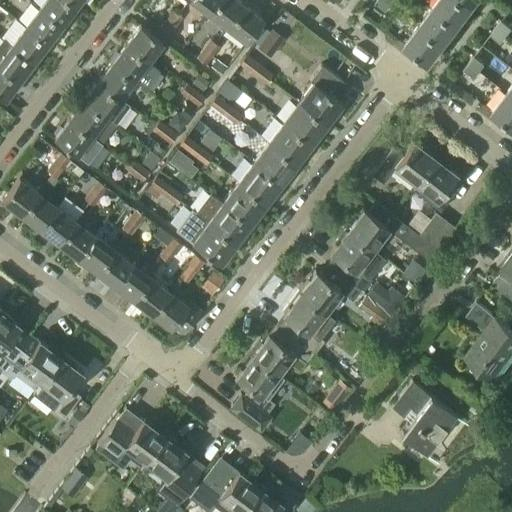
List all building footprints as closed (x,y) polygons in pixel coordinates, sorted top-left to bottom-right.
[(68,0),(42,0),(38,6),(60,23),(74,4),(68,0)] [(192,0),(207,11),(215,0),(192,0)] [(238,0),(215,0),(207,11),(226,25),(243,3),(238,0)] [(373,1),(365,13),(380,23),(386,14),(383,12),(384,10),(385,10),(390,3),(386,0),(376,0),(375,2),(373,1)] [(463,0),(436,0),(432,6),(457,23),(470,5),(463,0)] [(243,3),(226,25),(245,39),(262,17),(243,3)] [(38,6),(24,25),(46,41),(60,23),(38,6)] [(418,24),(442,42),(457,23),(432,6),(418,24)] [(173,10),(166,19),(173,25),(180,15),(173,10)] [(166,19),(159,28),(166,33),(173,25),(166,19)] [(495,26),(505,34),(510,27),(500,20),(495,26)] [(139,22),(125,41),(147,58),(161,39),(139,22)] [(418,24),(404,43),(428,61),(442,42),(418,24)] [(24,25),(10,43),(31,60),(46,41),(24,25)] [(270,55),(284,36),(271,26),(257,45),(270,55)] [(495,26),(490,34),(500,41),(505,34),(495,26)] [(177,30),(171,37),(181,45),(187,38),(177,30)] [(2,37),(0,39),(0,65),(17,78),(31,60),(10,43),(2,37)] [(209,38),(195,56),(200,59),(214,41),(209,38)] [(125,41),(110,60),(133,77),(142,64),(152,72),(157,66),(147,58),(125,41)] [(214,41),(200,59),(205,63),(219,45),(214,41)] [(238,62),(252,72),(258,64),(245,54),(238,62)] [(468,62),(478,70),(483,63),(473,55),(468,62)] [(210,65),(220,72),(226,65),(216,57),(210,65)] [(110,60),(96,79),(118,96),(133,77),(110,60)] [(473,77),(478,70),(468,62),(463,69),(473,77)] [(265,82),(268,78),(271,74),(258,64),(252,72),(265,82)] [(0,65),(0,95),(3,98),(17,78),(0,65)] [(197,71),(191,80),(201,88),(208,79),(197,71)] [(240,88),(226,78),(217,90),(226,97),(234,96),(240,88)] [(82,97),(115,122),(129,104),(118,96),(96,79),(82,97)] [(297,100),(325,122),(341,101),(312,79),(297,100)] [(179,90),(188,97),(195,88),(186,81),(179,90)] [(195,88),(188,97),(197,104),(204,95),(195,88)] [(511,125),(511,95),(506,91),(491,110),(511,125)] [(215,93),(208,102),(221,112),(228,103),(215,93)] [(68,117),(90,133),(101,141),(115,122),(82,97),(68,116),(68,117)] [(282,119),(310,141),(325,122),(297,100),(282,119)] [(228,103),(221,112),(235,122),(242,113),(228,103)] [(68,116),(53,136),(75,153),(90,133),(68,117),(68,116)] [(155,123),(151,128),(160,134),(167,125),(158,119),(155,123)] [(267,139),(295,161),(310,141),(282,119),(267,139)] [(389,127),(384,123),(379,130),(384,133),(389,127)] [(167,125),(160,134),(169,141),(172,137),(176,132),(167,125)] [(147,133),(141,141),(150,148),(159,155),(164,148),(157,144),(158,142),(147,133)] [(185,133),(178,142),(191,152),(198,143),(185,133)] [(252,159),(280,181),(295,161),(267,139),(252,159)] [(370,172),(382,181),(394,164),(415,180),(434,155),(412,139),(402,153),(391,145),(370,172)] [(198,143),(191,152),(204,162),(211,153),(198,143)] [(150,148),(141,160),(150,166),(159,155),(150,148)] [(60,152),(54,160),(61,166),(68,157),(60,152)] [(434,155),(415,180),(436,196),(455,171),(434,155)] [(130,156),(123,165),(132,172),(139,163),(130,156)] [(236,179),(264,201),(280,181),(252,159),(236,179)] [(54,160),(47,170),(50,172),(54,175),(61,166),(54,160)] [(139,163),(132,172),(141,179),(148,169),(139,163)] [(57,177),(54,175),(50,172),(44,181),(51,186),(57,177)] [(155,173),(148,182),(161,193),(168,183),(155,173)] [(1,198),(19,211),(35,189),(17,176),(1,198)] [(97,179),(90,188),(94,191),(99,195),(106,186),(101,182),(97,179)] [(221,199),(250,220),(264,201),(236,179),(221,199)] [(168,183),(161,193),(174,203),(182,193),(168,183)] [(90,188),(84,197),(88,200),(93,204),(99,195),(94,191),(90,188)] [(35,189),(19,211),(38,226),(55,204),(35,189)] [(206,219),(234,241),(250,220),(221,199),(206,219)] [(344,227),(370,247),(386,226),(430,260),(439,248),(417,232),(375,200),(367,211),(361,206),(344,227)] [(55,204),(38,226),(57,240),(74,218),(55,204)] [(121,225),(125,228),(138,211),(134,208),(121,225)] [(434,210),(417,232),(439,248),(455,226),(434,210)] [(138,211),(125,228),(130,232),(144,215),(138,211)] [(74,218),(57,240),(76,255),(93,233),(74,218)] [(191,240),(219,261),(234,241),(206,219),(191,240)] [(335,253),(327,264),(359,288),(368,276),(361,271),(366,264),(361,260),(370,247),(344,227),(328,248),(335,253)] [(93,233),(76,255),(95,269),(111,247),(93,233)] [(158,253),(163,257),(176,239),(171,236),(158,253)] [(176,239),(163,257),(167,260),(181,243),(176,239)] [(111,247),(95,269),(113,283),(130,261),(111,247)] [(511,251),(500,268),(511,277),(511,251)] [(196,268),(203,259),(194,253),(187,262),(196,268)] [(130,261),(113,283),(132,297),(149,275),(130,261)] [(313,268),(297,289),(323,309),(339,288),(352,298),(359,288),(327,264),(320,273),(313,268)] [(210,293),(223,277),(212,269),(200,285),(210,293)] [(511,298),(511,296),(511,283),(498,274),(491,284),(511,298)] [(149,275),(132,297),(151,311),(167,289),(149,275)] [(151,311),(170,326),(173,321),(184,329),(201,307),(189,299),(186,303),(177,296),(183,288),(173,281),(167,289),(151,311)] [(391,284),(378,302),(391,311),(404,294),(391,284)] [(297,323),(290,333),(312,350),(320,339),(308,329),(323,309),(297,289),(281,310),(297,323)] [(483,329),(463,355),(462,356),(490,378),(511,350),(511,327),(495,314),(494,315),(475,300),(465,314),(483,329)] [(368,316),(380,326),(391,311),(378,302),(368,316)] [(0,367),(16,346),(23,337),(28,330),(0,308),(0,367)] [(16,346),(0,367),(0,382),(2,380),(5,383),(14,372),(34,387),(60,354),(38,338),(28,330),(23,337),(16,346)] [(266,330),(250,352),(276,372),(285,359),(298,369),(312,350),(290,333),(282,343),(266,330)] [(260,392),(276,372),(250,352),(234,373),(250,385),(235,405),(260,424),(267,415),(264,413),(273,401),(260,392)] [(60,354),(34,387),(35,388),(41,380),(60,395),(51,408),(62,417),(79,394),(69,386),(81,370),(60,354)] [(425,451),(455,413),(410,378),(390,404),(402,414),(409,404),(416,409),(399,431),(425,451)] [(327,392),(322,399),(333,408),(338,400),(327,392)] [(73,424),(83,410),(76,405),(66,418),(73,424)] [(144,458),(164,433),(142,417),(141,418),(140,417),(136,422),(120,410),(95,444),(121,463),(128,453),(141,463),(144,458)] [(299,430),(284,449),(286,451),(289,452),(294,452),(298,452),(299,451),(303,448),(311,439),(299,430)] [(164,473),(155,486),(167,495),(174,501),(199,469),(181,456),(186,449),(177,442),(164,433),(144,458),(164,473)] [(181,436),(177,442),(186,449),(191,443),(181,436)] [(218,458),(191,494),(209,507),(213,502),(225,511),(237,511),(259,484),(238,468),(237,468),(235,471),(218,458)] [(74,466),(68,474),(81,484),(87,476),(74,466)] [(271,511),(280,500),(259,484),(237,511),(271,511)] [(158,508),(163,511),(172,511),(178,504),(174,501),(167,495),(158,508)] [(305,495),(295,506),(302,511),(309,511),(316,504),(305,495)]
